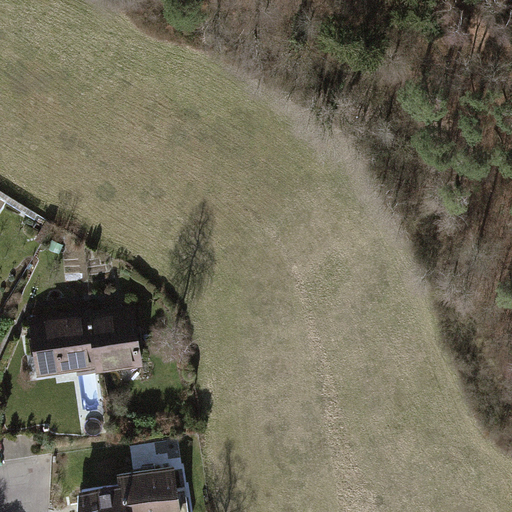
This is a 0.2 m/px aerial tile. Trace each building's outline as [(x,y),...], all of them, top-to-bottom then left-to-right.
[(53,224),(45,219),(35,236),(43,240),(53,224)] [(133,307),(92,313),(99,363),(100,367),(141,362),(133,307)] [(92,313),(91,310),(32,319),(39,371),(99,363),(92,313)] [(117,466),(119,477),(124,511),(158,511),(162,511),(161,511),(188,511),(184,483),(179,484),(175,457),(117,466)] [(124,511),(119,477),(83,482),(81,511),(124,511)]
